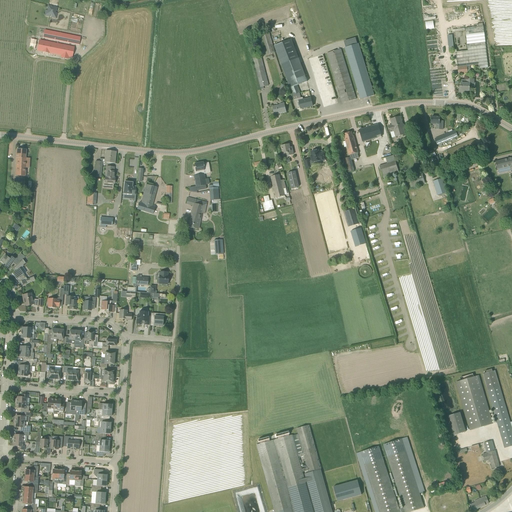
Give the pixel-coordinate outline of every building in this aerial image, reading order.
[(51,16),(50,17),(56,19),(58,13),(55,13),(56,12),(57,12),(58,7),(53,6),(53,7),(52,7),(52,6),(48,5),(47,10),(48,10),(48,11),(45,10),(44,16),(50,17),(50,15),(51,16)] [(434,21),(425,21),(425,29),(434,29),(434,21)] [(458,65),(459,67),(467,66),(467,67),(478,66),(478,70),(488,68),(483,26),(465,29),(468,51),(456,52),(457,65),(458,65)] [(43,38),(79,45),(80,37),(45,30),(43,38)] [(275,53),(271,33),(263,35),(267,55),(275,53)] [(307,82),(299,58),(292,39),(274,46),(281,65),(293,96),(300,93),(298,86),(307,82)] [(72,58),(74,47),(39,40),(37,50),(72,58)] [(345,48),(361,99),(374,95),(358,44),(345,48)] [(327,53),(341,98),(342,103),(356,99),(341,49),(327,53)] [(261,57),(259,57),(253,59),(260,88),(268,86),(261,57)] [(473,84),(473,79),(474,79),(466,78),(466,80),(461,79),(461,86),(459,86),(459,92),(468,93),(468,91),(469,91),(470,84),(473,84)] [(313,106),(311,98),(303,100),(303,98),(293,100),(297,109),(301,108),(301,109),(313,106)] [(273,107),(275,115),(286,112),(284,103),(281,104),(281,105),(273,107)] [(392,124),(388,126),(390,132),(394,131),(396,137),(405,134),(400,116),(391,119),(392,124)] [(436,129),(439,129),(443,130),(443,121),(440,121),(440,117),(431,117),(431,124),(436,124),(436,129)] [(359,130),(363,144),(383,138),(379,124),(359,130)] [(437,144),(456,136),(457,136),(455,130),(434,139),(437,144)] [(345,138),(350,157),(351,160),(359,158),(357,153),(358,153),(353,136),(352,136),(351,132),(344,134),(346,138),(345,138)] [(478,149),(474,140),(446,151),(450,160),(478,149)] [(293,154),(292,147),(290,148),(289,144),(281,146),(283,154),(287,153),(288,156),(293,154)] [(26,158),(26,150),(17,149),(16,158),(17,158),(16,176),(25,176),(26,158)] [(326,160),(324,152),(319,154),(318,150),(311,152),(312,156),(311,156),(312,162),(313,162),(320,161),(326,160)] [(116,152),(106,151),(105,162),(115,164),(116,152)] [(354,171),(351,160),(350,157),(343,159),(347,173),(354,171)] [(511,157),(495,162),(497,170),(504,168),(505,172),(511,170),(511,157)] [(101,178),(103,162),(96,161),(94,177),(101,178)] [(208,163),(203,164),(203,162),(194,164),(195,167),(194,167),(195,175),(194,176),(197,191),(206,189),(206,184),(208,184),(207,178),(204,178),(204,174),(210,173),(208,163)] [(380,169),(382,174),(394,171),(392,165),(389,166),(389,168),(384,169),(383,168),(380,169)] [(114,184),(115,184),(115,179),(114,179),(115,172),(114,171),(114,167),(107,166),(106,171),(107,171),(106,178),(105,178),(105,183),(107,183),(107,188),(113,189),(114,184)] [(425,184),(422,174),(409,178),(412,188),(425,184)] [(281,181),(279,175),(271,177),(276,198),(284,196),(283,189),(286,189),(285,184),(284,180),(281,181)] [(441,175),(432,178),(436,193),(446,190),(441,175)] [(135,202),(136,190),(133,189),(133,188),(132,188),(132,183),(132,182),(129,182),(129,183),(125,182),(123,194),(128,194),(128,196),(129,196),(129,197),(130,201),(135,202)] [(153,214),(153,212),(155,213),(157,208),(152,206),(157,187),(146,184),(145,188),(147,188),(146,193),(144,192),(141,203),(139,203),(138,208),(137,208),(137,209),(153,214)] [(219,199),(218,189),(209,190),(210,200),(219,199)] [(87,204),(96,205),(96,193),(88,193),(87,204)] [(266,210),(274,209),(272,200),(270,200),(269,195),(263,196),(266,210)] [(207,203),(188,198),(186,204),(193,206),(187,227),(198,230),(200,222),(199,222),(201,213),(205,214),(207,203)] [(354,209),(345,212),(349,227),(359,224),(354,209)] [(113,219),(101,218),(100,225),(101,225),(100,228),(105,228),(106,225),(112,226),(113,219)] [(222,240),(217,240),(214,240),(215,251),(223,250),(222,240)] [(4,266),(8,269),(15,259),(12,256),(10,259),(8,257),(9,257),(5,255),(0,261),(4,264),(5,265),(4,266)] [(16,271),(12,274),(17,280),(19,282),(25,278),(23,275),(24,275),(19,268),(15,271),(16,271)] [(168,284),(168,279),(168,277),(167,276),(168,272),(160,272),(160,273),(157,273),(157,276),(156,275),(155,280),(159,280),(158,284),(168,284)] [(141,277),(138,277),(136,277),(136,284),(148,285),(148,278),(141,277)] [(38,300),(32,299),(31,293),(22,295),(23,300),(24,300),(25,306),(32,305),(32,306),(38,306),(38,307),(42,307),(43,299),(38,299),(38,300)] [(76,305),(78,306),(78,301),(77,301),(73,300),(74,297),(66,296),(65,303),(68,304),(69,305),(69,309),(76,310),(76,305)] [(48,303),(48,308),(56,308),(56,307),(59,307),(60,300),(56,299),(48,299),(47,303),(48,303)] [(84,306),(84,310),(89,311),(89,310),(91,310),(92,304),(95,304),(95,300),(92,299),(91,302),(83,301),(83,306),(84,306)] [(107,301),(107,302),(102,302),(101,310),(106,310),(106,311),(108,311),(108,312),(113,312),(114,306),(110,306),(111,301),(107,301)] [(149,325),(150,316),(148,316),(148,312),(140,312),(140,310),(134,309),(133,316),(137,316),(136,324),(141,324),(141,323),(144,323),(144,325),(149,325)] [(127,314),(127,310),(120,310),(119,319),(124,319),(124,320),(131,321),(132,314),(127,314)] [(163,326),(163,317),(158,317),(159,314),(151,313),(150,324),(153,324),(153,325),(163,326)] [(57,339),(58,329),(52,329),(51,336),(48,336),(47,344),(51,345),(53,343),(54,339),(57,339)] [(63,330),(58,329),(57,339),(63,340),(62,343),(66,343),(66,337),(63,337),(63,330)] [(71,344),(71,340),(75,340),(76,331),(70,330),(69,337),(66,337),(66,343),(71,344)] [(81,331),(76,331),(75,340),(78,340),(78,344),(83,345),(84,338),(81,338),(81,331)] [(83,345),(89,345),(90,341),(93,341),(93,335),(94,332),(88,332),(87,339),(84,338),(83,345)] [(33,339),(33,334),(21,333),(21,338),(26,339),(26,343),(33,343),(34,343),(39,343),(39,341),(33,341),(33,339)] [(102,349),(108,349),(108,346),(115,346),(116,340),(112,340),(112,339),(107,338),(107,340),(106,339),(106,343),(102,343),(102,349)] [(34,343),(33,343),(26,343),(26,346),(20,346),(20,352),(33,353),(33,352),(33,350),(34,349),(34,343)] [(108,352),(108,349),(102,349),(102,352),(103,355),(105,355),(105,358),(115,359),(115,353),(108,352)] [(34,359),(33,359),(33,352),(33,353),(20,352),(19,357),(28,358),(28,362),(32,362),(34,362),(34,359)] [(101,367),(107,367),(107,364),(114,365),(115,359),(105,358),(104,364),(101,364),(101,367)] [(19,365),(18,370),(28,371),(28,372),(32,372),(32,363),(32,362),(28,362),(24,361),(24,365),(19,365)] [(54,379),(55,369),(55,366),(46,365),(45,372),(48,372),(48,379),(54,379)] [(63,373),(64,367),(61,366),(60,370),(55,369),(54,379),(60,380),(60,373),(63,373)] [(66,380),(72,381),(73,371),(69,370),(69,367),(64,367),(63,373),(66,373),(66,380)] [(100,376),(101,376),(113,377),(114,371),(107,370),(107,367),(101,367),(100,376)] [(78,374),(81,374),(82,368),(78,368),(76,369),(76,371),(73,371),(72,381),(78,381),(78,374)] [(90,381),(90,375),(91,372),(85,372),(85,368),(82,368),(81,374),(84,374),(84,381),(90,382),(90,381)] [(511,446),(511,429),(499,387),(495,371),(483,374),(505,448),(504,448),(505,448),(511,446)] [(461,381),(456,382),(470,431),(493,424),(478,376),(474,377),(473,374),(460,378),(461,381)] [(115,378),(113,378),(113,377),(101,376),(101,379),(101,383),(106,383),(106,382),(110,382),(110,384),(114,384),(115,378)] [(28,395),(21,394),(21,397),(17,397),(17,400),(16,400),(16,402),(26,403),(26,399),(28,399),(28,395)] [(43,404),(42,412),(47,412),(48,409),(53,409),(54,399),(48,399),(48,405),(43,405),(43,404)] [(61,400),(54,399),(53,409),(53,414),(58,415),(60,413),(63,413),(64,404),(63,404),(63,405),(60,405),(61,400)] [(76,401),(71,400),(70,408),(66,407),(65,414),(72,414),(73,410),(76,411),(76,401)] [(82,401),(76,401),(76,411),(75,415),(85,415),(86,409),(81,409),(82,401)] [(17,405),(16,408),(21,409),(21,412),(28,413),(29,406),(26,406),(26,403),(16,402),(16,405),(17,405)] [(97,418),(105,419),(106,419),(106,416),(111,417),(112,411),(102,410),(98,410),(98,411),(97,412),(96,413),(97,414),(97,418)] [(30,413),(28,413),(21,412),(21,416),(16,416),(16,419),(15,419),(15,421),(28,422),(29,417),(30,417),(30,413)] [(454,435),(466,432),(460,413),(448,416),(454,435)] [(97,418),(97,419),(95,419),(95,422),(98,422),(98,428),(101,428),(110,429),(111,423),(104,422),(105,419),(97,418)] [(28,426),(28,422),(15,421),(14,424),(15,424),(15,427),(21,428),(21,431),(27,432),(26,431),(27,426),(28,426)] [(315,511),(332,511),(309,425),(297,429),(303,453),(304,456),(307,468),(308,471),(304,472),(315,511)] [(110,434),(110,429),(101,428),(100,434),(96,433),(96,437),(105,437),(105,434),(110,434)] [(20,435),(14,435),(14,438),(13,437),(13,440),(23,441),(26,441),(27,436),(29,436),(29,432),(27,432),(21,431),(20,431),(20,435)] [(304,472),(308,471),(307,468),(302,469),(299,457),(304,456),(303,453),(298,455),(292,435),(256,445),(274,511),(313,511),(303,472),(304,472)] [(70,451),(73,451),(74,437),(64,436),(63,447),(67,447),(67,449),(70,449),(70,451)] [(40,439),(40,442),(39,448),(47,449),(47,447),(51,448),(51,440),(52,437),(48,437),(48,440),(40,439)] [(51,440),(51,448),(51,449),(58,450),(58,448),(62,448),(63,437),(59,437),(58,441),(51,440)] [(82,448),(83,438),(74,437),(73,451),(75,451),(75,449),(79,450),(79,448),(82,448)] [(104,440),(105,437),(96,437),(95,446),(97,446),(109,446),(109,441),(104,440)] [(23,441),(13,440),(13,443),(14,443),(14,446),(17,446),(17,450),(25,450),(25,445),(23,444),(23,441)] [(492,441),(483,443),(486,453),(495,450),(492,441)] [(97,446),(96,456),(104,457),(104,456),(103,456),(103,452),(105,452),(105,454),(110,454),(110,450),(109,450),(109,446),(97,446)] [(410,511),(424,508),(405,450),(387,456),(404,508),(399,510),(382,458),(364,464),(379,511),(410,511)] [(488,453),(483,454),(485,461),(490,460),(492,468),(499,466),(495,451),(488,453)] [(38,477),(38,472),(38,467),(31,466),(30,470),(25,470),(25,476),(38,477)] [(96,477),(97,477),(97,480),(106,481),(107,477),(108,477),(108,474),(103,473),(103,475),(102,475),(102,470),(94,469),(94,474),(95,474),(95,476),(96,477)] [(58,470),(58,479),(57,484),(63,484),(63,485),(66,485),(66,476),(64,476),(64,470),(58,470)] [(70,476),(66,476),(66,485),(74,485),(76,471),(70,471),(70,476)] [(80,481),(81,471),(76,471),(74,485),(74,486),(83,487),(83,486),(83,481),(80,481)] [(24,481),(30,481),(29,484),(38,485),(38,477),(25,476),(24,481)] [(106,487),(106,481),(97,480),(97,486),(92,486),(92,489),(101,489),(101,486),(106,487)] [(357,480),(334,487),(338,502),(361,495),(357,480)] [(23,493),(33,493),(37,494),(38,485),(29,484),(29,487),(24,487),(23,493)] [(100,492),(101,489),(92,489),(91,492),(96,492),(96,498),(105,499),(106,493),(100,492)] [(469,505),(472,511),(486,505),(485,504),(489,503),(486,496),(483,497),(474,501),(475,503),(469,505)] [(35,499),(32,499),(23,498),(23,503),(31,504),(31,507),(37,508),(37,504),(35,504),(35,499)] [(105,505),(105,499),(96,498),(95,504),(91,503),(90,507),(99,507),(100,504),(105,505)]
